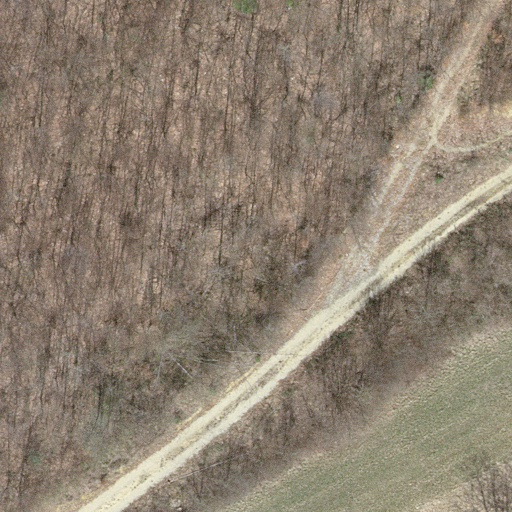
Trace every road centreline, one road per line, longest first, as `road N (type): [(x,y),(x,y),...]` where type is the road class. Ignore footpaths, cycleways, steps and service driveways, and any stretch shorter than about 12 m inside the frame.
road 1 (track): [(511,177),(342,303),(100,511)]
road 2 (track): [(342,303),(494,0)]
